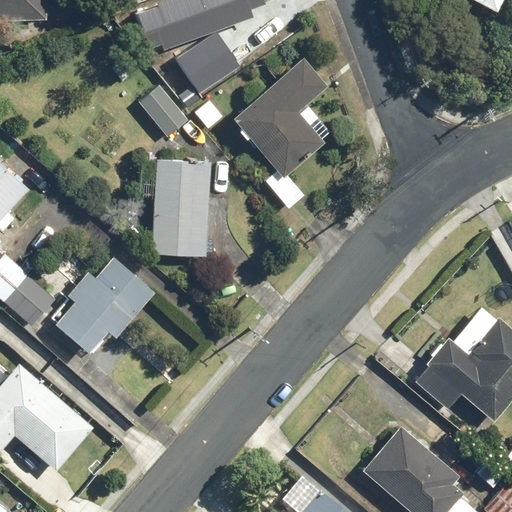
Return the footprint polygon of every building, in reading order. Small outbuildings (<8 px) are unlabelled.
[(0,0),(0,25),(41,26),(41,0),(0,0)] [(244,0),(193,0),(202,30),(249,17),(244,0)] [(498,0),(472,0),(492,11),(498,0)] [(196,29),(166,55),(196,88),(225,62),(196,29)] [(312,125),(297,109),(328,79),(302,53),(232,122),(282,173),(311,145),(312,125)] [(139,65),(121,84),(165,128),(184,109),(139,65)] [(0,153),(0,216),(32,183),(0,153)] [(209,156),(148,154),(145,253),(207,255),(209,156)] [(135,279),(134,280),(104,252),(48,312),(86,347),(105,326),(114,334),(151,294),(135,279)] [(3,253),(0,256),(0,298),(29,324),(53,297),(3,253)] [(457,393),(490,421),(511,395),(511,331),(496,317),(464,354),(444,337),(422,363),(424,365),(412,381),(444,408),(457,393)] [(18,357),(0,377),(0,436),(10,425),(53,463),(91,420),(18,357)] [(449,511),(469,488),(388,422),(347,472),(396,511),(449,511)] [(492,429),(478,446),(508,472),(511,466),(511,456),(498,445),(504,438),(492,429)] [(511,511),(511,484),(506,480),(481,509),(485,511),(511,511)] [(339,511),(315,492),(299,511),(339,511)]
